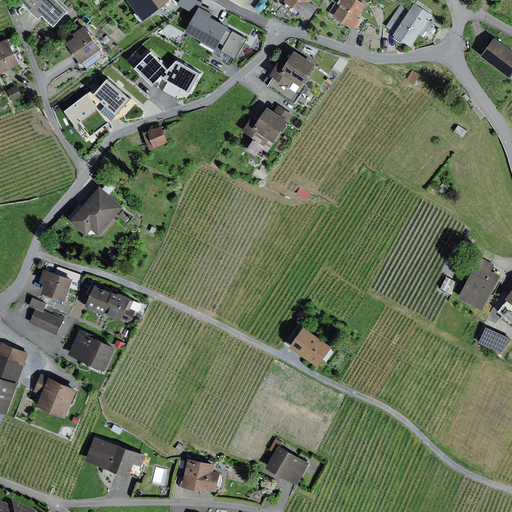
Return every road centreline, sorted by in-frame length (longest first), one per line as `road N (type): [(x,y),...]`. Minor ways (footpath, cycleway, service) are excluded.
road 1 (track): [(511,491),(450,461),(398,415),(218,324),(125,281),(32,252)]
road 2 (residential): [(0,302),(20,282),(44,225),(109,140),(213,97),(282,29)]
road 3 (residential): [(260,511),(172,501),(69,504),(0,480)]
road 4 (residential): [(282,29),(373,58),(448,51)]
